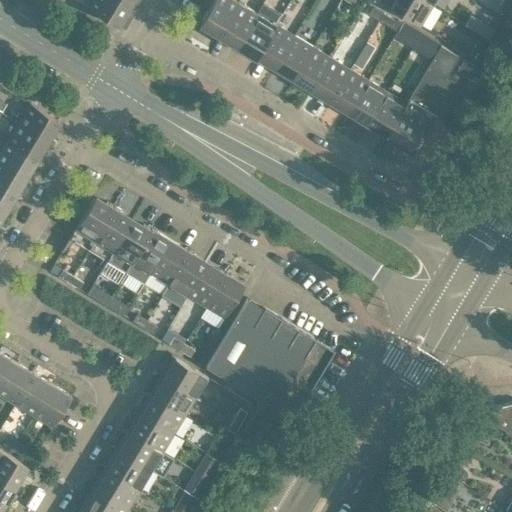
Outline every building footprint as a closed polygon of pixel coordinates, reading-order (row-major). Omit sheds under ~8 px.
[(92,0),(88,6),(119,25),(131,6),(121,0),(92,0)] [(237,0),(213,0),(200,22),(219,34),(239,1),(237,0)] [(395,0),(391,7),(421,25),(434,4),(427,0),(395,0)] [(511,1),(511,0),(493,0),(508,9),(511,1)] [(238,45),(258,12),(239,1),(219,34),(238,45)] [(256,56),(276,23),(282,14),(263,3),(258,12),(238,45),(256,56)] [(384,12),(373,6),(369,13),(379,20),(384,12)] [(402,23),(384,12),(379,20),(398,31),(402,23)] [(467,23),(482,33),(490,38),(495,29),(472,15),(467,23)] [(398,31),(395,36),(413,47),(417,40),(422,33),(411,27),(403,22),(402,23),(398,31)] [(275,67),(295,34),(276,23),(256,56),(275,67)] [(417,40),(413,47),(432,59),(441,44),(432,39),(422,33),(417,40)] [(490,38),(482,33),(469,54),(477,59),(490,38)] [(293,79),(313,46),(295,34),(275,67),(293,79)] [(375,45),(367,40),(353,63),(361,68),(373,49),(375,45)] [(412,153),(455,83),(446,77),(459,55),(441,44),(432,59),(406,102),(386,135),(385,137),(412,153)] [(312,90),(332,57),(313,46),(293,79),(312,90)] [(330,101),(350,68),(332,57),(312,90),(330,101)] [(479,67),(464,59),(458,70),(470,78),(472,79),(479,67)] [(349,112),(369,79),(350,68),(330,101),(349,112)] [(367,123),(387,90),(369,79),(349,112),(367,123)] [(386,135),(406,102),(387,90),(367,123),(386,135)] [(61,121),(30,102),(19,121),(50,140),(61,121)] [(7,140),(39,159),(50,140),(19,121),(7,140)] [(0,152),(0,160),(27,177),(39,159),(7,140),(0,152)] [(0,185),(16,196),(27,177),(0,160),(0,185)] [(16,196),(0,185),(0,211),(5,214),(16,196)] [(96,193),(70,237),(89,248),(115,205),(96,193)] [(108,260),(134,216),(115,205),(89,248),(108,260)] [(127,271),(133,261),(152,227),(134,216),(108,260),(127,271)] [(171,238),(152,227),(133,261),(127,271),(145,282),(151,272),(171,238)] [(171,238),(151,272),(169,283),(189,250),(171,238)] [(189,250),(169,283),(188,294),(208,261),(189,250)] [(208,261),(188,294),(206,305),(226,272),(208,261)] [(62,269),(58,276),(69,282),(73,275),(62,269)] [(225,317),(245,284),(226,272),(206,305),(225,317)] [(79,288),(83,281),(73,275),(69,282),(79,288)] [(112,296),(93,284),(88,293),(106,305),(112,296)] [(129,306),(112,296),(106,305),(124,315),(129,306)] [(324,365),(316,338),(248,297),(207,365),(292,417),(324,365)] [(137,314),(132,321),(143,327),(147,320),(137,314)] [(153,333),(158,326),(147,320),(143,327),(153,333)] [(174,336),(169,343),(180,349),(184,342),(174,336)] [(190,355),(194,348),(184,342),(180,349),(190,355)] [(0,351),(0,386),(15,361),(0,351)] [(208,376),(173,355),(161,374),(197,395),(208,376)] [(15,361),(0,386),(0,393),(15,403),(34,372),(15,361)] [(34,372),(15,403),(34,414),(52,383),(34,372)] [(150,392),(186,414),(197,395),(161,374),(150,392)] [(53,426),(72,395),(52,383),(34,414),(53,426)] [(139,411),(174,432),(186,414),(150,392),(139,411)] [(511,433),(511,401),(494,406),(487,418),(511,433)] [(248,412),(241,407),(234,418),(242,422),(248,412)] [(128,429),(163,451),(174,432),(139,411),(128,429)] [(228,428),(235,432),(242,422),(234,418),(228,428)] [(117,448),(152,469),(163,451),(128,429),(117,448)] [(10,434),(4,443),(13,449),(18,439),(10,434)] [(229,443),(217,436),(208,452),(219,459),(229,443)] [(21,454),(27,445),(18,439),(13,449),(21,454)] [(0,447),(0,474),(14,482),(18,485),(29,466),(0,447)] [(106,466),(141,488),(152,469),(117,448),(106,466)] [(219,459),(208,452),(197,471),(208,477),(219,459)] [(94,485),(130,506),(141,488),(106,466),(94,485)] [(456,470),(456,476),(459,479),(464,480),(468,477),(468,472),(465,468),(460,467),(456,470)] [(185,489),(187,490),(197,496),(208,477),(197,471),(185,489)] [(14,482),(0,474),(0,499),(7,503),(18,485),(14,482)] [(83,503),(97,511),(126,511),(130,506),(94,485),(83,503)] [(177,507),(185,511),(186,511),(197,496),(187,490),(177,507)] [(442,494),(436,503),(446,510),(452,500),(442,494)] [(77,511),(97,511),(83,503),(77,511)]
